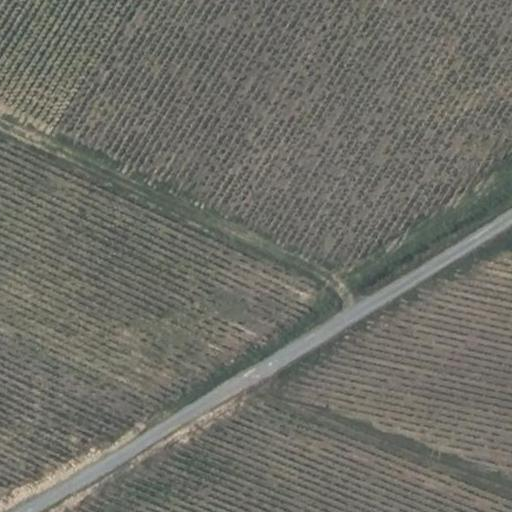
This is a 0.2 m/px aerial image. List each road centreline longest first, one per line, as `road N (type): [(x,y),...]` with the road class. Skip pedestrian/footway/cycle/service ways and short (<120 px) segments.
road 1 (track): [(26,511),(511,216)]
road 2 (track): [(353,318),(330,291),(278,259),(0,127)]
road 3 (track): [(240,385),(511,493)]
